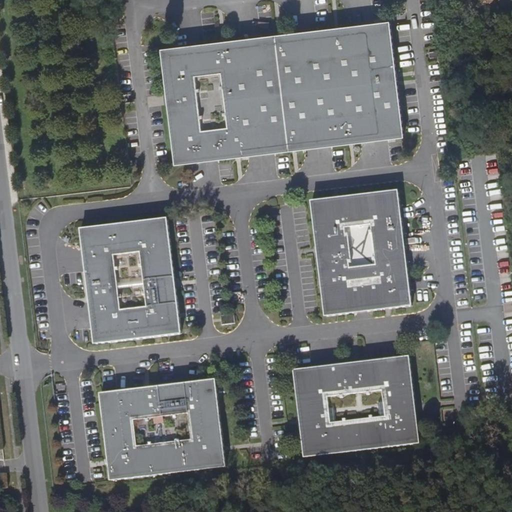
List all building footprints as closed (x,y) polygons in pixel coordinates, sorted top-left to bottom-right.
[(163,51),(169,100),(177,167),(236,160),(293,152),(353,145),(404,139),(390,24),(336,30),(279,37),(221,44),(163,51)] [(397,193),(310,204),(315,250),(323,319),(390,311),(411,309),(408,283),(397,193)] [(167,220),(81,230),(90,308),(95,345),(181,335),(175,283),(167,220)] [(222,325),(235,324),(233,311),(220,312),(222,325)] [(294,373),(299,423),(299,424),(300,425),(304,459),(418,446),(414,408),(408,360),(356,366),(294,373)] [(225,451),(216,381),(101,395),(109,460),(112,483),(227,469),(225,451)]
